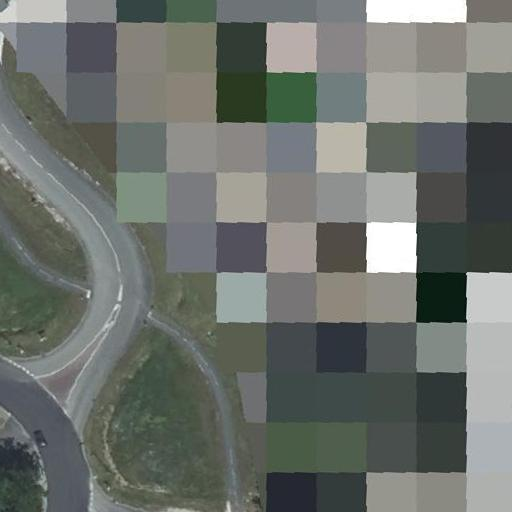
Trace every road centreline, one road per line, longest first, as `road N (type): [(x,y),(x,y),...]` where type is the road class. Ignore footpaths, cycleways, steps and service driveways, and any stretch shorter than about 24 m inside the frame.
road 1 (unclassified): [(120,302),(109,238),(0,117)]
road 2 (unclassified): [(62,443),(109,354),(120,302)]
road 3 (unclassified): [(120,302),(57,357),(0,371)]
